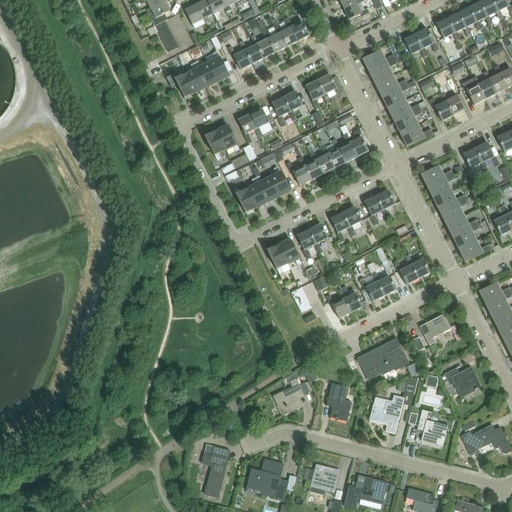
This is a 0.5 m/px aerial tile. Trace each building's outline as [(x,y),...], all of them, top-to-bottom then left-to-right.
[(165,1),(163,0),(142,0),(144,4),(147,2),(150,9),(165,1)] [(214,15),(206,0),(196,6),(203,20),(205,23),(210,21),(208,17),(214,15)] [(224,9),(219,0),(206,0),(214,15),(217,21),(222,19),(218,12),(224,9)] [(235,4),(233,0),(219,0),(224,9),(226,13),(231,11),(229,7),(235,4)] [(242,0),(246,0),(255,15),(260,13),(255,3),(255,2),(254,0),(233,0),(235,4),(242,0)] [(339,0),(343,9),(356,3),(357,5),(361,3),(367,0),(339,0)] [(377,0),(371,0),(377,11),(382,8),(377,0)] [(480,3),(479,3),(487,18),(489,17),(495,14),(499,21),(503,19),(499,11),(497,12),(491,0),(486,0),(480,3)] [(491,0),(497,12),(499,11),(506,8),(510,16),(511,14),(511,9),(510,6),(509,6),(505,0),(491,0)] [(168,20),(165,15),(170,12),(165,1),(150,9),(147,11),(152,21),(151,21),(154,27),(164,21),(165,22),(168,20)] [(361,3),(357,5),(356,3),(343,9),(349,20),(361,15),(362,17),(369,14),(367,10),(364,11),(361,3)] [(469,8),(476,23),(478,22),(485,19),(488,26),(492,24),(489,17),(487,18),(479,3),(479,4),(469,9),(469,8)] [(203,20),(196,6),(185,11),(192,26),(203,20)] [(458,14),(465,29),(467,28),(474,24),(478,32),(482,30),(478,22),(476,23),(469,8),(468,9),(458,14)] [(448,19),(447,19),(455,34),(456,33),(463,30),(467,37),(471,35),(467,28),(465,29),(458,14),(448,19)] [(304,26),(307,33),(312,30),(306,18),(302,20),(305,25),(304,26)] [(251,29),(257,26),(254,19),(248,22),(251,29)] [(284,21),(288,29),(290,28),(297,42),(309,36),(302,23),(292,27),(288,19),(284,21)] [(460,40),(456,33),(455,34),(447,19),(447,20),(437,25),(437,24),(436,25),(443,39),(443,40),(452,35),(456,42),(460,40)] [(261,32),(265,30),(260,20),(256,22),(261,32)] [(165,22),(164,21),(154,27),(157,32),(167,27),(165,22)] [(272,26),(277,35),(279,34),(286,48),(297,42),(290,28),(288,29),(281,33),(276,24),(272,26)] [(170,32),(167,27),(157,32),(160,37),(170,32)] [(415,35),(422,50),(424,49),(431,46),(435,53),(439,51),(435,43),(434,44),(433,44),(427,30),(426,29),(425,30),(416,35),(415,35)] [(261,32),(265,41),(268,40),(274,54),(286,48),(279,34),(277,35),(270,39),(265,30),(261,32)] [(173,38),(170,32),(160,37),(163,43),(173,38)] [(221,36),(224,42),(233,38),(230,32),(221,36)] [(201,43),(196,34),(191,36),(196,45),(201,43)] [(428,56),(424,49),(422,50),(415,35),(415,36),(405,41),(405,40),(404,41),(411,55),(420,51),(424,58),(428,56)] [(250,38),(254,47),(256,46),(263,59),(274,54),(268,40),(265,41),(258,44),(254,36),(250,38)] [(175,43),(173,38),(163,43),(165,48),(175,43)] [(215,52),(220,49),(214,38),(209,41),(215,52)] [(238,43),(243,52),(245,51),(252,65),(263,59),(256,46),(254,47),(247,50),(242,41),(238,43)] [(165,48),(168,54),(178,48),(175,43),(165,48)] [(501,43),(495,46),(499,53),(505,51),(501,43)] [(472,55),(479,51),(476,46),(470,49),(472,55)] [(198,47),(191,51),(193,56),(201,52),(198,47)] [(240,70),(240,71),(252,65),(245,51),(243,52),(235,56),(231,47),(227,49),(231,58),(233,57),(233,58),(234,57),(240,70)] [(369,73),(395,60),(393,56),(384,60),(381,52),(380,51),(362,61),(369,73)] [(215,61),(208,64),(217,83),(229,77),(229,76),(228,76),(219,59),(220,59),(220,58),(219,59),(216,53),(212,55),(215,61)] [(177,56),(167,61),(169,65),(179,60),(177,56)] [(443,69),(447,67),(443,59),(439,61),(443,69)] [(375,86),(393,77),(389,69),(397,64),(395,60),(369,73),(375,86)] [(198,62),(194,64),(206,88),(217,83),(208,64),(201,68),(198,62)] [(190,66),(193,71),(186,75),(195,93),(206,88),(194,64),(190,66)] [(461,64),(450,70),(454,77),(465,71),(461,64)] [(493,68),(497,76),(499,75),(506,90),(507,89),(511,86),(511,73),(510,70),(510,69),(501,74),(498,66),(493,68)] [(483,74),(486,81),(488,80),(496,95),(506,90),(499,75),(497,76),(491,79),(487,72),(483,74)] [(174,81),(175,81),(184,98),(183,99),(184,99),(195,93),(186,75),(179,78),(176,73),(172,75),(175,80),(174,81)] [(329,76),(317,82),(324,95),(322,97),(327,105),(331,103),(326,94),(336,89),(329,76)] [(375,86),(381,98),(408,85),(405,80),(397,85),(393,77),(375,86)] [(472,79),(476,87),(477,86),(485,101),(485,100),(495,95),(496,95),(488,80),(486,81),(480,84),(476,77),(472,79)] [(434,86),(431,80),(419,86),(422,92),(434,86)] [(315,100),(322,97),(324,95),(317,82),(305,88),(306,88),(312,101),(311,102),(315,111),(320,109),(315,100)] [(475,106),(475,105),(484,100),(485,101),(477,86),(476,87),(469,90),(465,83),(461,85),(465,92),(466,92),(467,92),(473,106),(474,106),(475,106)] [(381,98),(387,111),(405,101),(401,93),(410,89),(408,85),(381,98)] [(295,92),(283,98),(290,112),(288,114),(293,123),(297,120),(292,112),(303,106),(302,106),(296,93),(295,92)] [(440,96),(444,103),(446,102),(453,117),(453,116),(463,111),(463,112),(464,111),(457,97),(457,96),(448,101),(444,94),(440,96)] [(281,117),(288,114),(290,112),(283,98),(271,105),(272,105),(278,118),(277,119),(281,128),(286,126),(281,117)] [(429,101),(433,109),(434,108),(435,108),(442,122),(441,122),(442,123),(443,122),(453,117),(446,102),(444,103),(437,106),(433,99),(429,101)] [(420,109),(418,105),(410,109),(405,101),(387,111),(394,123),(420,109)] [(337,117),(354,109),(351,102),(334,111),(337,117)] [(262,110),(262,109),(250,115),(257,129),(254,131),(259,139),(263,137),(258,129),(269,123),(272,130),(277,128),(271,115),(266,118),(262,110)] [(422,114),(420,109),(394,123),(400,135),(418,126),(414,118),(422,114)] [(318,111),(311,114),(317,127),(324,124),(318,111)] [(354,120),(351,114),(337,121),(341,127),(354,120)] [(247,134),(254,131),(257,129),(250,115),(238,121),(238,122),(245,135),(243,136),(248,145),(252,143),(247,134)] [(438,131),(435,125),(434,125),(438,132),(433,134),(430,130),(422,134),(418,126),(400,135),(406,147),(406,148),(438,132),(438,131)] [(232,147),(235,153),(239,151),(236,145),(237,145),(237,144),(236,145),(228,127),(228,126),(216,132),(225,151),(232,147)] [(359,129),(353,132),(356,137),(361,134),(359,129)] [(216,132),(204,138),(205,139),(205,138),(214,156),(213,156),(214,157),(214,156),(217,162),(221,160),(218,154),(225,151),(216,132)] [(511,140),(508,133),(497,139),(503,152),(503,153),(511,148),(511,140)] [(342,136),(347,145),(349,144),(356,158),(368,152),(361,139),(361,138),(351,143),(347,134),(342,136)] [(338,150),(345,164),(356,158),(349,144),(347,145),(340,149),(335,140),(331,142),(336,151),(338,150)] [(280,143),(271,147),(274,151),(282,147),(280,143)] [(487,144),(475,149),(482,164),(484,163),(491,159),(496,168),(500,166),(495,157),(494,157),(493,157),(487,144)] [(284,156),(295,151),(292,145),(281,150),(284,156)] [(249,162),(257,158),(250,146),(246,147),(243,149),(246,155),(249,162)] [(334,170),(345,164),(338,150),(336,151),(328,155),(324,146),(320,148),(324,157),(326,156),(334,170)] [(488,171),(484,163),(482,164),(475,149),(463,155),(463,156),(470,169),(480,165),(484,173),(488,171)] [(315,161),(322,175),(334,170),(326,156),(324,157),(317,160),(313,151),(309,153),(313,162),(315,161)] [(246,155),(238,159),(241,166),(249,162),(246,155)] [(297,159),(302,168),(304,167),(311,181),(322,175),(315,161),(313,162),(306,166),(302,157),(297,159)] [(290,163),(286,165),(291,174),(293,173),(293,174),(293,173),(299,186),(299,187),(311,181),(304,167),(302,168),(295,172),(290,163)] [(224,175),(235,170),(232,164),(221,170),(224,175)] [(506,166),(499,170),(505,182),(511,178),(506,166)] [(420,176),(427,189),(453,175),(451,171),(443,175),(439,167),(420,176)] [(256,168),(252,170),(256,178),(260,176),(256,168)] [(278,197),(290,192),(290,191),(289,191),(280,174),(281,174),(281,173),(280,174),(277,168),(273,170),(276,175),(269,179),(278,197)] [(225,177),(228,183),(238,177),(236,172),(225,177)] [(433,201),(451,192),(447,184),(456,180),(453,175),(427,189),(433,201)] [(259,177),(255,179),(267,203),(278,197),(269,179),(262,183),(259,177)] [(251,181),(254,186),(247,190),(256,208),(267,203),(255,179),(251,181)] [(483,191),(479,183),(474,185),(477,194),(483,191)] [(511,191),(509,185),(501,189),(504,195),(511,191)] [(247,190),(240,193),(237,188),(233,190),(236,195),(235,196),(236,196),(245,213),(244,214),(245,214),(256,208),(247,190)] [(388,191),(376,197),(383,211),(381,212),(385,221),(390,219),(385,210),(395,205),(394,205),(388,192),(388,191)] [(455,200),(451,192),(433,201),(439,213),(466,200),(464,196),(455,200)] [(374,216),(381,212),(383,211),(376,197),(364,203),(364,204),(365,204),(371,216),(371,217),(370,218),(374,227),(378,225),(374,216)] [(446,226),(464,217),(460,209),(468,204),(466,200),(439,213),(446,226)] [(503,218),(493,222),(494,223),(500,236),(511,230),(511,229),(505,217),(507,216),(503,207),(499,209),(503,218)] [(354,208),(342,214),(349,228),(347,229),(352,238),(356,236),(351,227),(361,222),(361,221),(354,209),(355,209),(354,208)] [(340,233),(347,229),(349,228),(342,214),(331,220),(331,221),(331,220),(338,233),(337,233),(338,234),(336,235),(341,244),(345,241),(340,233)] [(468,225),(464,217),(446,226),(452,238),(478,225),(476,220),(468,225)] [(321,225),(309,231),(316,245),(313,246),(318,255),(322,253),(317,244),(328,239),(327,238),(327,239),(321,226),(321,225)] [(458,250),(476,241),(472,233),(481,229),(478,225),(452,238),(458,250)] [(306,250),(313,246),(316,245),(309,231),(297,237),(297,238),(297,237),(304,250),(304,251),(302,252),(307,261),(311,259),(306,250)] [(412,240),(409,235),(398,240),(401,246),(412,240)] [(480,249),(476,241),(458,250),(464,263),(498,246),(495,239),(494,239),(498,246),(491,249),(489,245),(480,249)] [(295,261),(298,267),(301,265),(299,259),(299,258),(290,241),(291,241),(290,240),(278,246),(288,265),(295,261)] [(278,246),(267,252),(267,253),(268,252),(276,270),(276,271),(277,270),(280,276),(283,274),(281,268),(288,265),(278,246)] [(381,248),(376,251),(381,261),(386,259),(381,248)] [(404,258),(409,267),(411,266),(418,280),(430,274),(430,273),(429,273),(423,261),(423,260),(413,265),(408,256),(404,258)] [(406,285),(406,286),(418,280),(411,266),(409,267),(402,271),(397,262),(393,264),(398,273),(399,272),(399,273),(399,272),(406,285)] [(320,276),(315,267),(307,272),(311,280),(320,276)] [(346,267),(342,269),(345,276),(350,273),(346,267)] [(370,275),(375,284),(377,283),(384,297),(396,291),(396,290),(389,278),(390,277),(389,277),(379,282),(374,273),(370,275)] [(372,302),(372,303),(384,297),(377,283),(375,284),(368,288),(363,279),(359,281),(364,290),(365,289),(366,290),(366,289),(372,302)] [(319,280),(313,283),(317,293),(324,289),(319,280)] [(479,293),(485,305),(511,292),(509,288),(501,292),(497,284),(478,293),(479,293)] [(304,293),(301,288),(291,294),(293,299),(304,293)] [(337,292),(341,301),(344,300),(351,314),(362,308),(362,307),(356,295),(356,294),(355,294),(345,299),(341,290),(337,292)] [(491,318),(509,309),(505,301),(511,297),(511,293),(511,292),(485,305),(491,318)] [(304,293),(293,299),(294,301),(296,304),(307,299),(304,293)] [(339,319),(339,320),(351,314),(344,300),(341,301),(334,305),(330,296),(326,298),(330,307),(332,306),(332,307),(332,306),(339,319)] [(307,299),(296,304),(299,309),(309,304),(307,299)] [(309,304),(299,309),(301,314),(311,309),(312,309),(309,304)] [(511,314),(509,309),(491,318),(498,330),(511,323),(511,314)] [(316,319),(314,315),(304,320),(306,324),(316,319)] [(432,339),(451,330),(443,315),(425,325),(429,333),(424,335),(429,346),(435,343),(432,339)] [(511,323),(498,330),(504,343),(511,338),(511,323)] [(419,338),(412,341),(417,352),(424,349),(419,338)] [(394,369),(394,371),(408,364),(408,365),(409,364),(396,339),(357,359),(368,380),(370,379),(371,380),(372,380),(372,378),(374,377),(375,378),(376,377),(376,376),(378,375),(379,376),(380,376),(379,374),(382,373),(383,375),(394,369)] [(417,362),(406,367),(410,377),(422,372),(417,362)] [(309,384),(317,380),(310,367),(302,370),(309,384)] [(456,369),(444,375),(450,386),(454,384),(461,398),(480,388),(471,369),(458,375),(456,369)] [(413,394),(417,379),(416,378),(406,382),(404,392),(413,394)] [(298,400),(305,397),(296,379),(289,383),(291,388),(272,397),(282,417),(302,408),(298,400)] [(352,403),(345,401),(348,388),(332,384),(326,407),(332,408),(330,418),(347,423),(352,403)] [(385,432),(395,435),(404,399),(394,396),(392,402),(384,400),(382,408),(374,406),(370,421),(387,425),(385,432)] [(422,411),(418,426),(424,428),(421,442),(443,447),(448,426),(427,420),(429,413),(422,411)] [(411,413),(408,424),(415,425),(418,415),(411,413)] [(476,428),(473,422),(462,427),(465,433),(476,428)] [(496,442),(501,452),(502,453),(502,454),(503,454),(504,455),(505,455),(507,455),(508,454),(509,454),(511,452),(511,451),(500,428),(490,433),(487,428),(472,436),(470,433),(461,437),(471,457),(479,453),(478,451),(496,442)] [(207,446),(202,465),(211,467),(204,495),(218,498),(226,465),(224,465),(228,452),(230,452),(214,448),(207,446)] [(287,490),(278,487),(284,465),(268,461),(267,466),(262,465),(261,472),(251,470),(246,491),(284,501),(287,490)] [(340,472),(316,466),(314,471),(309,470),(306,480),(312,482),(310,487),(309,492),(324,496),(325,491),(334,493),(340,472)] [(387,484),(359,477),(355,489),(349,487),(344,507),(355,510),(355,509),(358,499),(381,505),(387,484)] [(408,489),(406,499),(414,501),(412,511),(415,511),(435,511),(438,502),(429,500),(430,495),(408,489)] [(479,507),(457,501),(454,511),(477,511),(478,511),(479,507)] [(338,511),(341,503),(334,502),(331,511),(338,511)]
